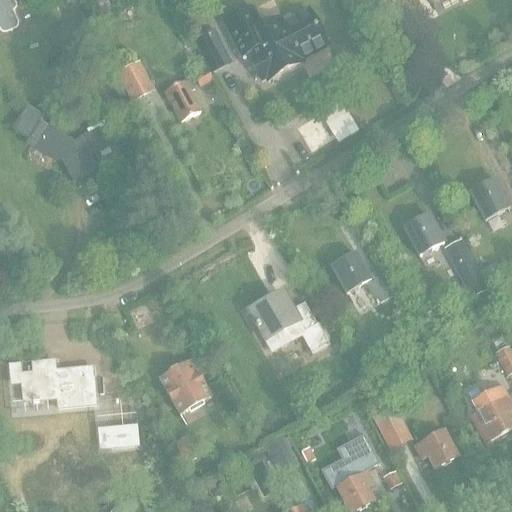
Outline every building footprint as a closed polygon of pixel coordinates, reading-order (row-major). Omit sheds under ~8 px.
[(282,17),(263,27),(252,6),(222,22),(242,60),(251,55),(252,58),(247,61),(260,85),(265,83),(266,86),(305,65),(304,62),(330,49),(309,8),(284,21),(282,17)] [(194,44),(210,76),(224,68),(223,67),(232,63),(216,32),(194,44)] [(139,65),(118,76),(132,102),(153,92),(139,65)] [(194,80),(199,89),(212,82),(207,73),(194,80)] [(165,95),(181,126),(200,116),(189,95),(194,92),(189,82),(165,95)] [(98,132),(71,147),(70,145),(41,127),(45,122),(27,110),(13,132),(31,143),(30,144),(58,161),(60,160),(73,184),(96,172),(87,156),(106,146),(98,132)] [(470,197),(485,225),(510,212),(495,184),(470,197)] [(404,232),(419,261),(443,248),(428,219),(404,232)] [(452,247),(445,250),(453,265),(460,261),(467,257),(459,243),(452,247)] [(378,273),(366,279),(355,258),(331,271),(345,298),(365,287),(377,308),(393,299),(378,273)] [(478,279),(464,286),(471,300),(485,293),(478,279)] [(266,306),(250,315),(271,353),(301,336),(311,355),(327,345),(304,305),(292,311),(285,300),(268,309),(266,306)] [(494,356),(511,388),(511,353),(509,348),(494,356)] [(158,381),(180,418),(213,399),(191,362),(158,381)] [(33,377),(21,378),(24,405),(57,401),(58,412),(94,408),(91,372),(46,376),(45,366),(32,368),(33,377)] [(471,419),(485,446),(511,431),(511,424),(508,417),(511,414),(511,409),(501,390),(474,404),(479,414),(471,419)] [(366,409),(390,454),(413,442),(389,397),(366,409)] [(137,427),(97,431),(99,453),(139,449),(137,427)] [(435,472),(458,460),(443,434),(415,449),(422,462),(428,459),(435,472)] [(198,459),(187,439),(175,446),(186,466),(198,459)] [(268,455),(279,476),(297,467),(285,445),(268,455)] [(337,490),(348,511),(360,511),(374,505),(366,492),(372,488),(365,475),(337,490)]
